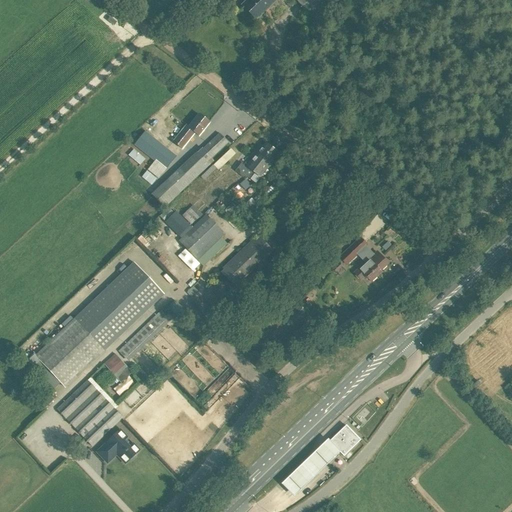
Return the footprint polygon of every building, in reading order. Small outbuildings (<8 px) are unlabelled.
[(247,0),(242,5),(256,19),(275,0),(247,0)] [(294,0),(311,17),(327,0),(294,0)] [(185,126),(173,142),(182,150),(194,134),(198,136),(209,123),(198,115),(188,128),(185,126)] [(145,132),(134,146),(154,161),(142,177),(152,185),(157,179),(158,180),(176,157),(145,132)] [(197,153),(152,195),(164,209),(213,161),(211,159),(227,143),(219,134),(197,153)] [(241,163),(235,171),(245,179),(252,173),(272,149),(265,143),(252,159),(246,167),(241,163)] [(133,148),(128,154),(139,163),(145,157),(133,148)] [(213,165),(200,178),(203,181),(216,169),(218,171),(235,154),(231,149),(213,165)] [(255,174),(250,180),(255,184),(279,154),(272,149),(252,173),(255,174)] [(251,199),(244,206),(249,210),(252,213),(263,203),(257,196),(253,200),(251,199)] [(417,199),(414,203),(420,208),(423,203),(417,199)] [(168,208),(159,217),(164,222),(173,213),(168,208)] [(190,209),(181,217),(190,227),(199,218),(190,209)] [(190,227),(181,217),(180,218),(176,212),(164,223),(179,236),(183,232),(184,233),(190,227)] [(185,234),(178,241),(197,261),(219,240),(224,235),(205,215),(191,228),(190,227),(184,233),(185,234)] [(153,242),(160,238),(156,230),(149,233),(153,242)] [(166,250),(173,243),(166,236),(159,243),(166,250)] [(359,236),(338,255),(345,263),(367,244),(359,236)] [(253,243),(222,273),(235,287),(272,252),(259,238),(258,237),(253,242),(253,243)] [(387,247),(389,251),(397,247),(394,242),(387,247)] [(175,249),(168,255),(188,281),(196,276),(175,249)] [(376,251),(353,272),(359,278),(363,274),(369,280),(379,271),(378,270),(387,262),(376,251)] [(341,261),(338,258),(330,267),(336,273),(342,267),(338,263),(341,261)] [(74,318),(33,356),(63,388),(164,292),(134,261),(74,318)] [(198,278),(193,283),(197,288),(203,284),(198,278)] [(197,287),(192,293),(197,298),(202,292),(197,287)] [(312,303),(306,297),(303,301),(309,306),(312,303)] [(175,300),(167,307),(177,317),(176,319),(180,323),(183,321),(184,322),(193,314),(189,310),(187,312),(175,300)] [(305,311),(299,306),(292,314),(297,318),(298,319),(305,311)] [(161,309),(118,351),(127,361),(171,318),(161,309)] [(297,318),(292,314),(288,318),(294,323),(297,318)] [(312,329),(307,323),(292,336),(297,341),(312,329)] [(115,355),(104,364),(115,378),(126,368),(115,355)] [(87,381),(57,411),(92,448),(123,418),(87,381)] [(345,425),(328,441),(343,457),(360,440),(345,425)] [(108,442),(98,451),(109,462),(115,455),(114,454),(115,453),(125,463),(128,460),(130,459),(132,459),(134,457),(135,456),(135,454),(139,450),(133,444),(129,448),(123,441),(127,438),(121,432),(109,443),(108,442)] [(30,438),(35,445),(42,440),(36,433),(30,438)] [(74,435),(68,441),(72,446),(79,440),(74,435)] [(340,453),(327,440),(321,445),(280,485),(286,491),(293,498),(340,453)] [(60,449),(50,458),(54,462),(64,454),(60,449)]
